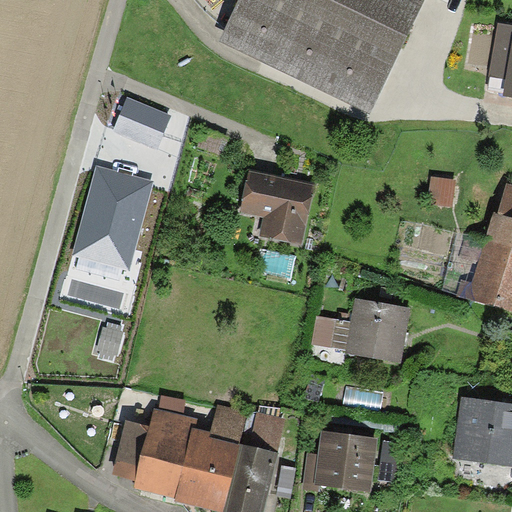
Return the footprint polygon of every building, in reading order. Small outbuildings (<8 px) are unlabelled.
[(427,0),(242,0),(223,42),(370,116),(427,0)] [(503,95),(511,96),(511,27),(498,25),(489,79),(506,82),(503,95)] [(226,137),(205,129),(199,148),(220,155),(226,137)] [(265,218),(261,238),(302,246),(314,187),(268,178),(249,174),(241,213),(265,218)] [(433,181),(428,207),(455,212),(459,185),(433,181)] [(477,271),(469,299),(511,313),(511,187),(508,187),(497,218),(477,213),(461,266),(477,271)] [(349,352),(348,357),(405,365),(412,309),(356,302),(353,323),(349,352)] [(93,315),(60,306),(47,357),(79,365),(93,315)] [(349,352),(353,323),(317,318),(313,346),(349,352)] [(511,405),(461,398),(453,460),(511,468),(511,405)] [(132,489),(174,501),(192,430),(194,423),(152,414),(132,489)] [(192,430),(174,501),(216,511),(224,511),(243,443),(192,430)] [(373,497),(378,439),(319,433),(309,487),(373,497)] [(398,484),(399,444),(382,444),(382,483),(398,484)] [(264,511),(279,456),(245,447),(228,511),(264,511)] [(283,469),(281,498),(294,499),(297,471),(283,469)]
